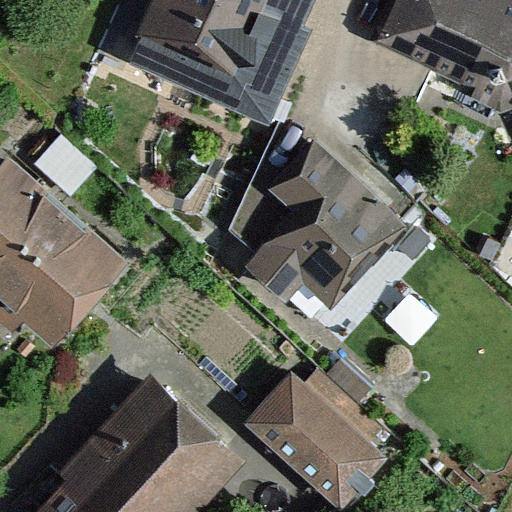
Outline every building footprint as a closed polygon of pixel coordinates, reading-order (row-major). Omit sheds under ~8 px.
[(307,0),(146,0),(137,31),(205,53),(193,91),(270,116),(307,0)] [(511,0),(381,0),(368,32),(511,92),(511,0)] [(285,207),(238,252),(277,293),(307,266),(333,293),(403,227),(317,136),(264,186),(285,207)] [(8,143),(0,151),(0,320),(34,354),(127,260),(8,143)] [(388,451),(291,364),(246,417),(341,504),(388,451)] [(186,511),(247,453),(151,365),(55,464),(65,471),(30,511),(186,511)]
